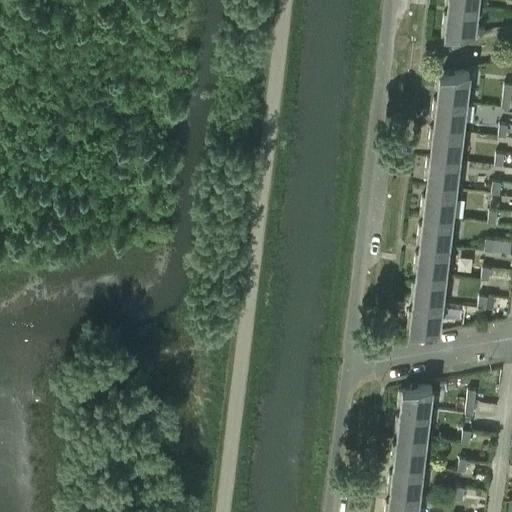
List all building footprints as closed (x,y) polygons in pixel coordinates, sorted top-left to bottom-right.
[(473,28),(476,5),(447,2),(446,12),(443,11),(440,34),(473,29),(473,28)] [(436,97),(464,100),(468,69),(435,74),(436,75),(434,87),(437,87),(436,97)] [(503,82),(502,94),(510,94),(511,82),(503,82)] [(501,106),(509,107),(510,94),(502,94),(501,106)] [(432,126),(461,129),(464,100),(436,97),(433,97),(431,116),(433,116),(432,126)] [(497,134),(505,135),(507,123),(499,122),(497,134)] [(429,154),(457,158),(461,129),(432,126),(430,125),(427,144),(430,145),(429,154)] [(494,163),(502,164),(503,152),(495,151),(494,163)] [(425,184),(454,187),(457,158),(429,154),(426,154),(424,173),(427,173),(425,184)] [(490,191),(498,192),(500,180),(492,179),(490,191)] [(425,184),(424,194),(421,194),(419,213),(422,213),(450,217),(454,187),(425,184)] [(487,220),(495,221),(496,209),(488,208),(487,220)] [(418,242),(447,245),(450,217),(422,213),(421,223),(418,222),(416,241),(418,242)] [(484,249),(492,250),(493,237),(485,236),(484,249)] [(412,270),(415,270),(418,271),(444,274),(447,245),(418,242),(417,251),(415,251),(412,270)] [(480,277),(488,278),(490,266),(482,265),(480,277)] [(409,299),(412,299),(440,302),(444,274),(418,271),(415,270),(414,280),(411,280),(409,299)] [(477,306),(485,307),(486,295),(478,294),(477,306)] [(412,299),(410,309),(408,308),(405,331),(438,326),(437,325),(440,302),(412,299)] [(396,404),(399,404),(402,405),(428,408),(431,383),(398,388),(398,389),(396,404)] [(466,399),(473,400),(475,388),(467,387),(466,399)] [(464,412),(472,412),(473,400),(466,399),(464,412)] [(396,433),(399,433),(424,437),(428,408),(402,405),(399,404),(398,414),(395,414),(393,433),(396,433)] [(461,440),(469,441),(470,429),(462,428),(461,440)] [(389,461),(392,462),(395,462),(421,465),(424,437),(399,433),(396,433),(395,443),(392,442),(389,461)] [(457,469),(465,470),(467,457),(459,456),(457,469)] [(389,490),(392,491),(417,494),(421,465),(395,462),(392,462),(391,471),(388,471),(386,490),(389,490)] [(454,497),(462,498),(463,486),(455,485),(454,497)] [(415,511),(417,494),(392,491),(389,490),(388,500),(385,500),(383,511),(415,511)]
